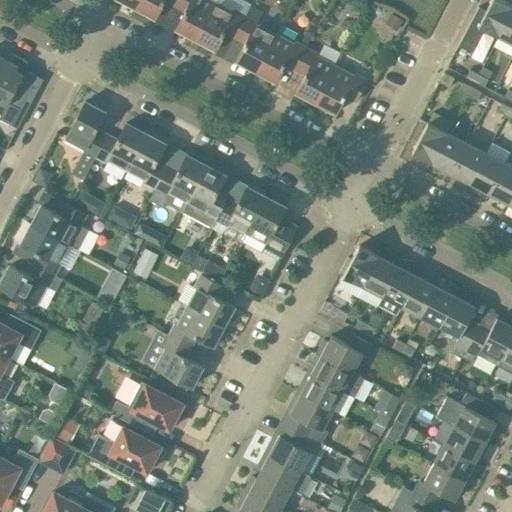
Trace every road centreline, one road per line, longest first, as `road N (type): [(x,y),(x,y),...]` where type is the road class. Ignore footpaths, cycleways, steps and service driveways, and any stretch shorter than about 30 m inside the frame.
road 1 (residential): [(192,511),(351,204)]
road 2 (residential): [(78,59),(351,204)]
road 3 (residential): [(370,166),(97,22)]
road 4 (residential): [(370,166),(458,0)]
road 5 (residential): [(351,204),(511,288)]
road 6 (residential): [(0,209),(78,59)]
road 7 (residential): [(511,240),(370,166)]
